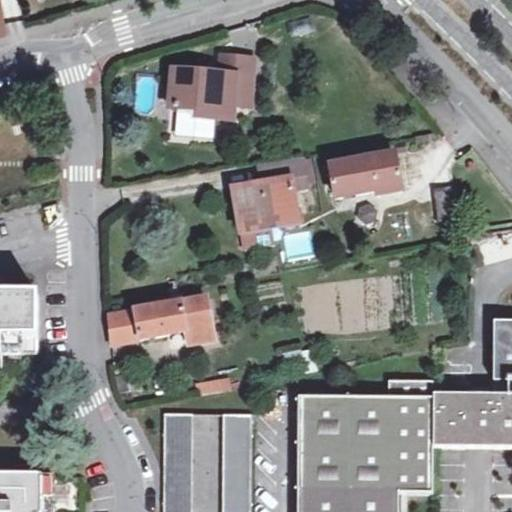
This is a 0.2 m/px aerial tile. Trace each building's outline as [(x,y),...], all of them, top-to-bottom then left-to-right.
[(224,77),(180,73),(179,83),(172,82),(170,110),(196,112),(195,123),(232,125),(233,104),(250,106),(253,62),(226,60),(224,77)] [(336,198),(377,191),(377,196),(401,192),(395,154),(330,166),(336,198)] [(288,157),(254,163),(258,182),(263,182),(291,176),(288,157)] [(263,182),(258,182),(259,185),(234,189),(241,234),(299,224),(291,176),(263,182)] [(443,222),(459,218),(453,188),(437,191),(443,222)] [(185,346),(206,342),(212,341),(205,297),(198,299),(179,302),(179,299),(170,300),(171,304),(108,316),(111,347),(183,333),(185,346)] [(0,358),(36,358),(37,299),(0,299),(0,358)] [(492,385),(506,385),(511,385),(511,324),(492,324),(492,385)] [(109,371),(111,390),(126,388),(123,368),(109,371)] [(215,374),(189,379),(191,394),(230,386),(228,375),(217,378),(215,374)] [(386,385),(386,400),(395,400),(396,386),(386,385)] [(395,511),(395,496),(428,496),(429,386),(396,386),(395,400),(386,400),(297,400),(296,511),(395,511)] [(511,396),(506,397),(492,397),(492,449),(511,448),(511,396)] [(492,449),(492,397),(432,397),(432,449),(492,449)] [(163,511),(192,511),(192,418),(163,418),(163,511)] [(222,511),(248,511),(249,418),(222,418),(222,511)] [(0,511),(53,511),(53,481),(0,481),(0,511)]
